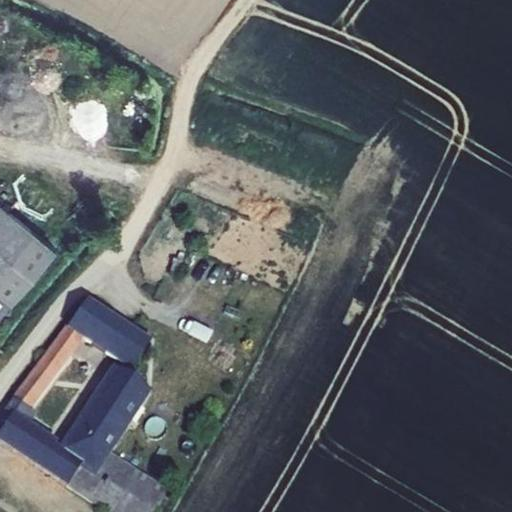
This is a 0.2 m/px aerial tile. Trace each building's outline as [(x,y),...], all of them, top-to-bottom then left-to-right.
[(0,289),(13,300),(54,250),(0,205),(0,289)] [(0,316),(13,300),(0,289),(0,316)] [(81,301),(63,329),(76,337),(128,372),(147,344),(81,301)] [(14,403),(27,411),(76,337),(63,329),(14,403)] [(59,452),(78,464),(91,473),(104,452),(145,390),(114,370),(59,452)] [(18,425),(27,411),(14,403),(0,424),(0,444),(63,486),(78,464),(59,452),(18,425)] [(91,473),(78,464),(63,486),(102,511),(152,511),(165,492),(104,452),(91,473)]
